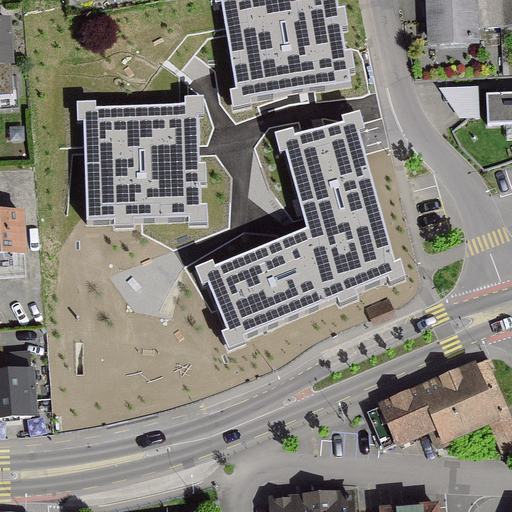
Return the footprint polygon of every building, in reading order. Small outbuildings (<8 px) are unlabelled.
[(250,97),(350,81),(349,69),(354,67),(351,49),(345,50),(343,25),(347,25),(345,6),(339,6),(337,0),(215,0),(216,1),(221,1),(235,87),(231,88),(234,106),(251,103),(250,97)] [(428,0),(430,44),(471,42),(469,0),(428,0)] [(498,29),(496,0),(480,0),(482,30),(498,29)] [(0,94),(10,94),(4,21),(0,21),(0,94)] [(189,222),(208,222),(207,203),(202,203),(201,182),(207,182),(206,162),(200,162),(198,113),(204,113),(204,95),(185,96),(185,103),(96,106),(95,101),(77,101),(78,119),(84,119),(87,221),(115,220),(115,225),(135,224),(135,218),(189,217),(189,222)] [(511,128),(511,97),(488,99),(490,130),(511,128)] [(280,150),(286,150),(308,227),(214,264),(213,260),(196,266),(202,283),(208,281),(227,329),(223,330),(229,347),(245,340),(243,333),(337,295),(339,302),(357,294),(355,288),(388,275),(390,280),(405,275),(400,259),(394,261),(358,130),(364,128),(360,110),(342,115),(344,121),(295,133),(293,127),(275,132),(280,150)] [(0,278),(22,277),(18,216),(0,217),(0,215),(0,278)] [(371,321),(389,313),(385,304),(367,311),(371,321)] [(34,352),(34,338),(9,337),(9,352),(34,352)] [(0,419),(31,417),(26,355),(8,357),(10,376),(1,376),(0,363),(0,419)] [(487,422),(501,455),(511,449),(511,431),(486,371),(490,370),(486,362),(417,392),(433,430),(426,433),(433,448),(435,450),(437,450),(441,448),(439,443),(487,422)] [(381,452),(426,433),(433,430),(417,392),(365,414),(381,452)] [(349,511),(349,498),(270,503),(270,511),(349,511)]
